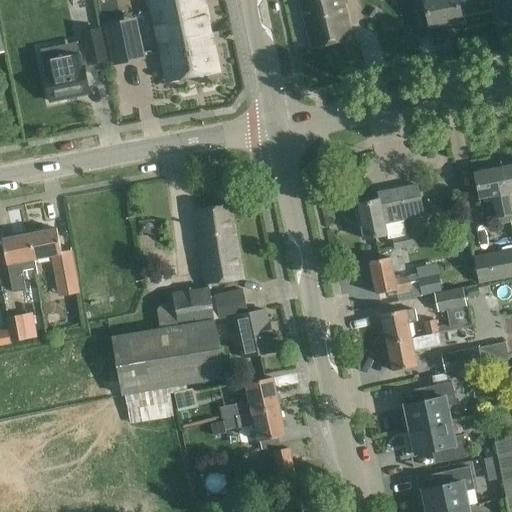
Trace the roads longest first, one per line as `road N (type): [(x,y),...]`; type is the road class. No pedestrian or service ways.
road 1 (tertiary): [(359,511),(276,125)]
road 2 (tertiary): [(0,179),(276,125)]
road 3 (residential): [(276,125),(511,82)]
road 4 (tertiary): [(276,125),(252,0)]
